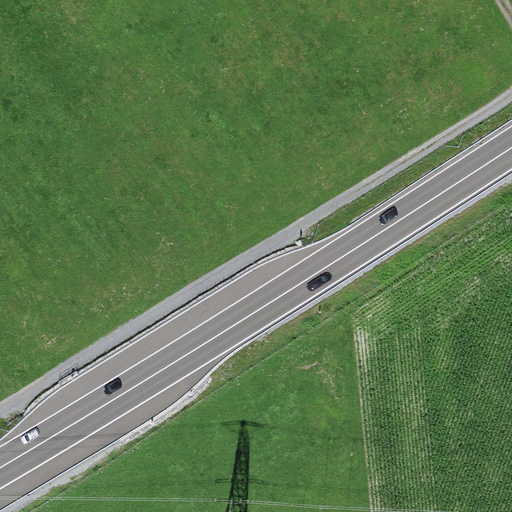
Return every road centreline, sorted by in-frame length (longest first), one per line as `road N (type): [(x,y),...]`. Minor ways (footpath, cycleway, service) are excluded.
road 1 (trunk): [(511,145),(0,468)]
road 2 (track): [(0,400),(511,87)]
